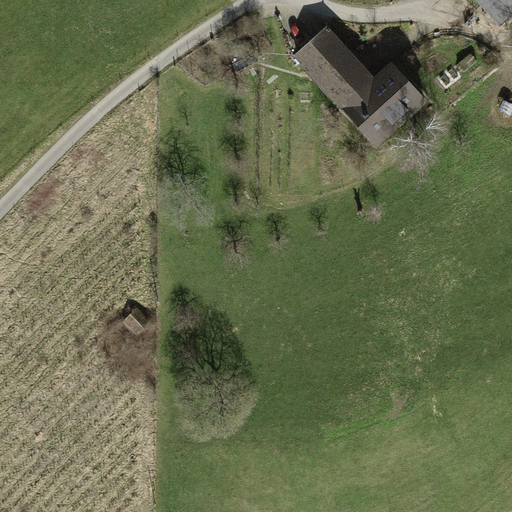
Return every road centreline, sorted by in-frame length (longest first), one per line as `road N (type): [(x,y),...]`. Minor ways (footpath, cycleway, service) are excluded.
road 1 (track): [(149,511),(143,80)]
road 2 (unclassified): [(260,0),(126,92),(0,221)]
